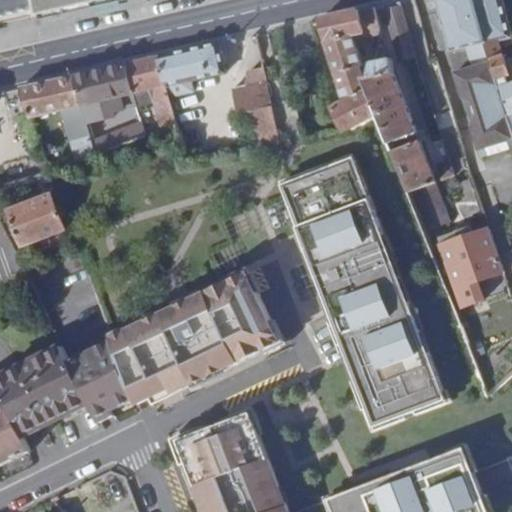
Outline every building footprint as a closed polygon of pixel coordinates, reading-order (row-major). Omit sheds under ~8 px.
[(0,0),(0,15),(34,8),(32,0),(0,0)] [(32,0),(34,8),(35,14),(97,0),(32,0)] [(511,120),(478,0),(440,0),(456,51),(474,45),(477,59),(458,64),(463,87),(477,93),(480,105),(473,119),(482,150),(511,143),(511,120)] [(511,21),(505,0),(478,0),(511,120),(511,81),(510,77),(511,76),(511,68),(505,41),(511,38),(511,21)] [(403,6),(387,9),(401,58),(416,55),(403,6)] [(335,110),(344,129),(385,119),(367,69),(357,42),(380,36),(382,26),(377,8),(323,20),(345,87),(323,94),(330,113),(335,110)] [(221,44),(161,57),(167,87),(170,98),(183,95),(184,103),(192,102),(190,94),(194,92),(192,80),(226,73),(221,44)] [(161,57),(124,65),(133,94),(167,87),(161,57)] [(367,69),(385,119),(393,142),(410,136),(418,132),(395,72),(393,60),(367,69)] [(124,65),(74,77),(87,121),(107,117),(102,102),(128,95),(129,97),(134,96),(133,94),(124,65)] [(279,134),(264,65),(251,68),(234,88),(240,116),(251,112),(258,140),(279,134)] [(74,77),(21,89),(31,115),(63,108),(73,139),(91,134),(87,121),(74,77)] [(131,128),(93,141),(97,154),(146,136),(141,119),(131,128)] [(258,140),(260,150),(281,145),(279,134),(258,140)] [(410,136),(393,142),(411,191),(437,181),(420,140),(413,142),(410,136)] [(55,154),(47,157),(51,169),(74,162),(71,153),(57,158),(55,154)] [(438,164),(444,179),(455,175),(449,160),(438,164)] [(358,166),(285,193),(371,429),(445,402),(358,166)] [(56,183),(55,179),(41,185),(46,200),(55,197),(61,195),(56,183)] [(55,197),(46,200),(12,212),(25,248),(68,232),(55,197)] [(416,205),(420,216),(429,214),(425,201),(416,205)] [(504,273),(488,224),(470,229),(472,237),(442,247),(457,289),(504,273)] [(245,279),(115,339),(123,361),(137,399),(140,412),(282,350),(245,279)] [(115,339),(71,360),(92,404),(101,422),(116,414),(114,410),(137,399),(123,361),(115,339)] [(71,360),(64,347),(11,372),(31,414),(45,407),(53,422),(92,404),(71,360)] [(11,372),(0,377),(0,385),(9,403),(24,436),(53,422),(45,407),(31,414),(11,372)] [(0,407),(0,465),(31,450),(24,436),(9,403),(1,407),(0,407)] [(286,511),(251,423),(180,448),(202,511),(286,511)] [(482,511),(464,462),(333,511),(482,511)]
